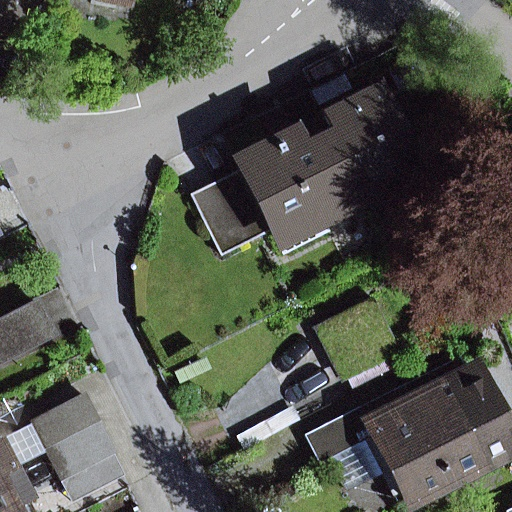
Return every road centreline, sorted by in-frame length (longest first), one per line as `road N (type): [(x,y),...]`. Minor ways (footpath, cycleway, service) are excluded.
road 1 (residential): [(114,149),(112,284),(135,364),(206,511)]
road 2 (residential): [(317,0),(114,149)]
